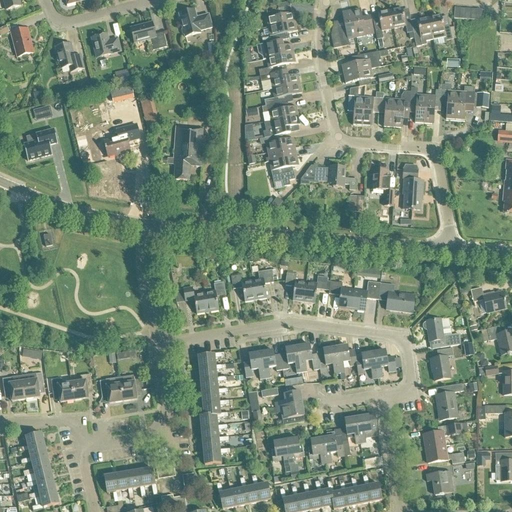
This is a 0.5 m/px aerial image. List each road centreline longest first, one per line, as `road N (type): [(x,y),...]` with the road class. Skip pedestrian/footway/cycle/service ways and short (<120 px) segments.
road 1 (residential): [(329,0),(318,50),(336,143),(433,149),(454,250)]
road 2 (residential): [(379,397),(413,392),(407,350),(393,336),(296,324),(156,346)]
road 3 (residential): [(144,225),(454,250)]
road 4 (residential): [(81,448),(145,438),(159,427),(167,409),(156,346)]
road 5 (residential): [(144,225),(74,213),(0,182)]
road 6 (residential): [(156,346),(144,225)]
road 7 (unclassified): [(150,0),(63,23),(45,0)]
